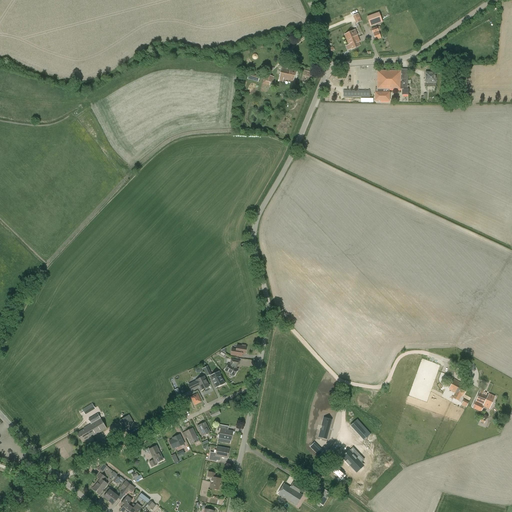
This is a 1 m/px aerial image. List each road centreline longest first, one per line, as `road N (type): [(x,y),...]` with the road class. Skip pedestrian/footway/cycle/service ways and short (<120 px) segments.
road 1 (tertiary): [(255,385),(269,307),(254,230),(326,65)]
road 2 (track): [(452,365),(412,353),(402,355),(383,386),(347,383),(269,307)]
road 3 (residential): [(60,479),(255,385)]
road 4 (tertiary): [(326,65),(407,57),(492,0)]
road 5 (tertiary): [(228,511),(255,385)]
